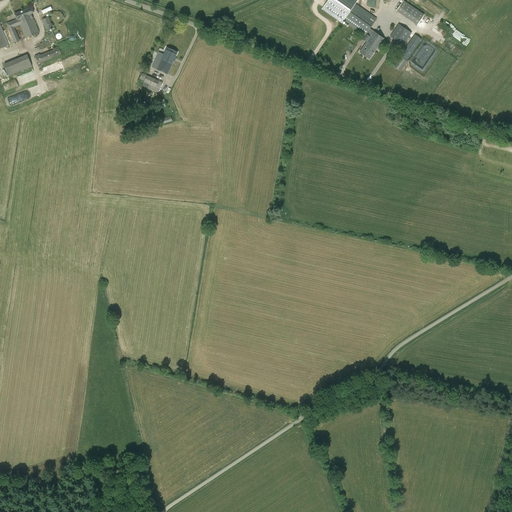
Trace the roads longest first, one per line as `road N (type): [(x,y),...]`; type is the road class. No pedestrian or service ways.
road 1 (unclassified): [(162,511),(511,278)]
road 2 (unclassified): [(511,136),(125,0)]
